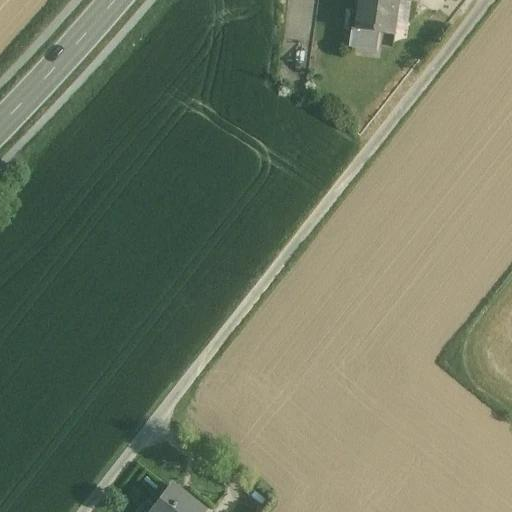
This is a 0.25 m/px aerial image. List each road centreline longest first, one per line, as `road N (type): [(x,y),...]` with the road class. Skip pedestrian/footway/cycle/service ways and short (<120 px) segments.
road 1 (residential): [(85,511),(490,0)]
road 2 (primary): [(0,134),(115,0)]
